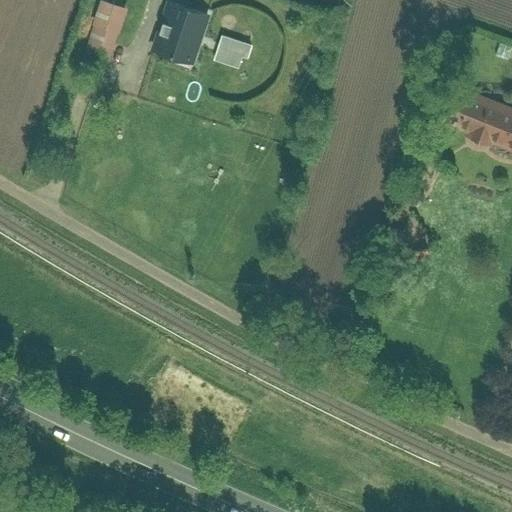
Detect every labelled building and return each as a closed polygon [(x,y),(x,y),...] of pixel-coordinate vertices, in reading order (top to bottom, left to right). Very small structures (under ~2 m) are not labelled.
[(98,2),(80,60),(111,69),(129,11),(98,2)] [(171,5),(155,51),(186,62),(202,15),(171,5)] [(511,109),(455,88),(440,125),(511,152),(511,109)] [(136,100),(113,151),(162,172),(172,149),(154,141),(167,113),(136,100)] [(396,255),(403,236),(386,230),(380,250),(396,255)]
